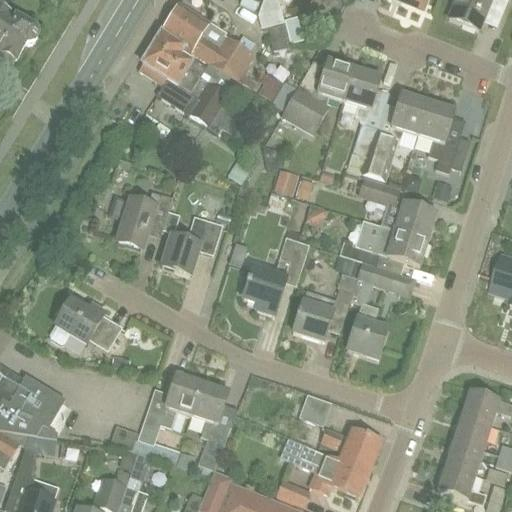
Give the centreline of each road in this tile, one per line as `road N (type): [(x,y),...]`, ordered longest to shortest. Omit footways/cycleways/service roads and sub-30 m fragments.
road 1 (residential): [(413,416),(237,358),(93,278)]
road 2 (tertiary): [(0,230),(140,0)]
road 3 (residential): [(438,346),(511,116)]
road 4 (residential): [(511,80),(421,42),(400,55),(338,27)]
